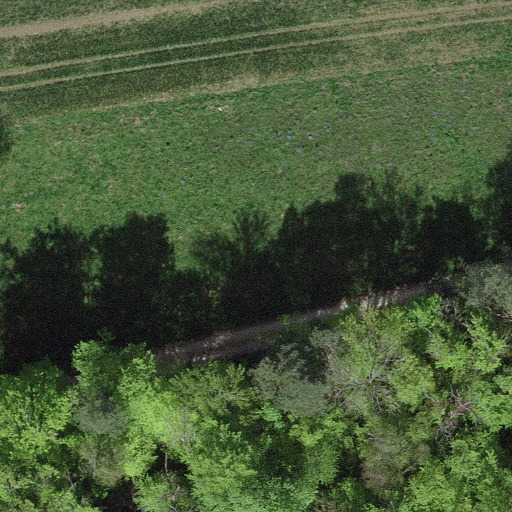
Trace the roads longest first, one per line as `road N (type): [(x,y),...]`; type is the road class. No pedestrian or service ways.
road 1 (track): [(0,402),(511,271)]
road 2 (track): [(0,145),(101,139),(511,65)]
